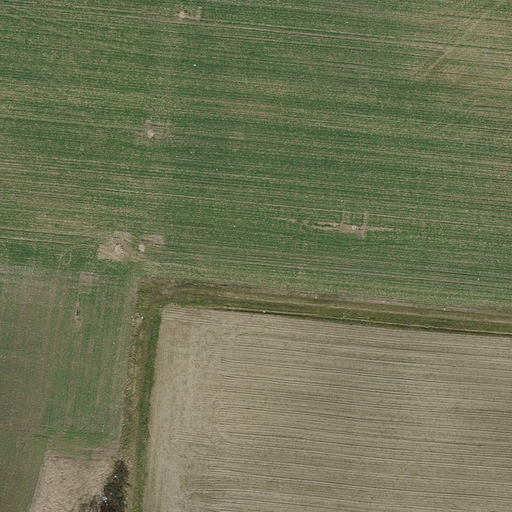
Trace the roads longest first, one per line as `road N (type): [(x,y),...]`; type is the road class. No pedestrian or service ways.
road 1 (track): [(511,319),(155,288),(134,511)]
road 2 (track): [(155,288),(135,237),(172,0)]
